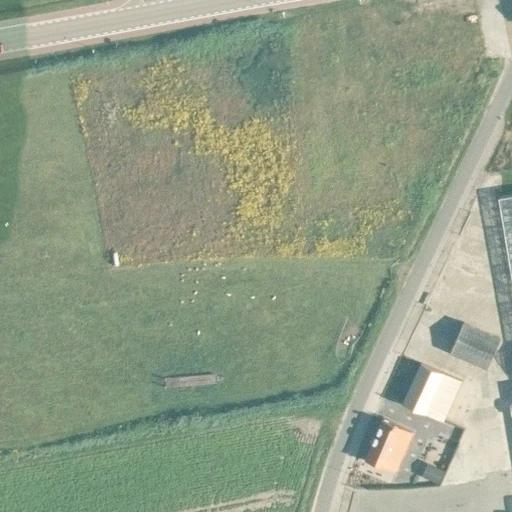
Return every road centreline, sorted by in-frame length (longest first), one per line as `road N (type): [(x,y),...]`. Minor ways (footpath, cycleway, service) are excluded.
road 1 (unclassified): [(322,511),(368,381),(511,77)]
road 2 (tertiary): [(0,37),(205,0)]
